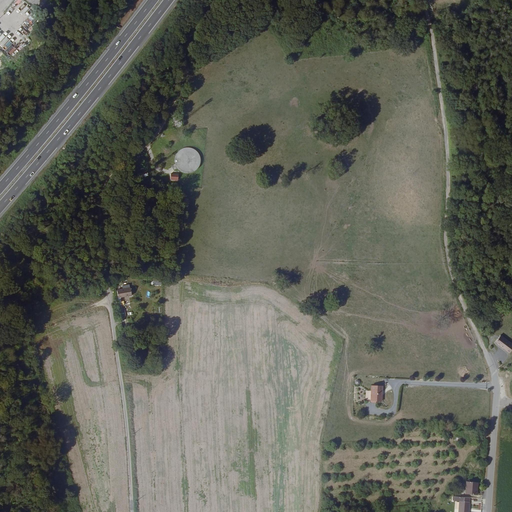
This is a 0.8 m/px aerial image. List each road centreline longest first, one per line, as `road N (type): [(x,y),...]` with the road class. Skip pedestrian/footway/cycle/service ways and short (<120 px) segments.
road 1 (unclassified): [(417,0),(446,138),(449,264),(497,397)]
road 2 (track): [(214,0),(193,31),(173,106),(105,191),(109,300)]
road 3 (trunk): [(0,208),(168,0)]
road 4 (trunk): [(151,0),(0,188)]
road 5 (track): [(109,300),(131,511)]
